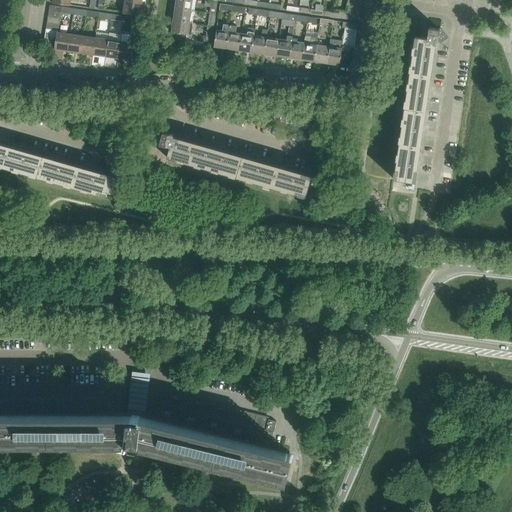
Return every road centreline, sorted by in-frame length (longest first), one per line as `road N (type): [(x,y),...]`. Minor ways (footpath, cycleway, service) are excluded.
road 1 (tertiary): [(449,261),(0,250)]
road 2 (tertiary): [(0,306),(175,310),(407,336)]
road 3 (unclassified): [(188,88),(358,86),(376,0)]
road 4 (tertiary): [(407,336),(336,511)]
road 5 (residential): [(122,359),(152,362),(170,382),(296,413)]
road 6 (unclassified): [(12,88),(188,88)]
road 7 (unclassified): [(434,186),(460,13)]
road 8 (unclassified): [(320,162),(198,126),(188,88)]
road 9 (residential): [(0,390),(119,390),(122,359)]
road 10 (unclassified): [(121,157),(0,124)]
road 11 (residential): [(122,359),(0,358)]
